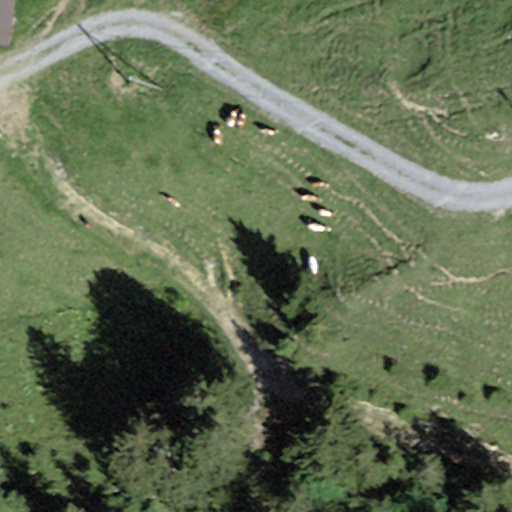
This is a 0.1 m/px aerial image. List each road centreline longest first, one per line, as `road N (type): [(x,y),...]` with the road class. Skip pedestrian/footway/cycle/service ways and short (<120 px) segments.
road 1 (track): [(511,481),(295,400),(268,378),(190,278),(96,227),(66,200),(35,163),(0,75)]
road 2 (track): [(511,196),(445,196),(146,26),(101,27),(0,75)]
